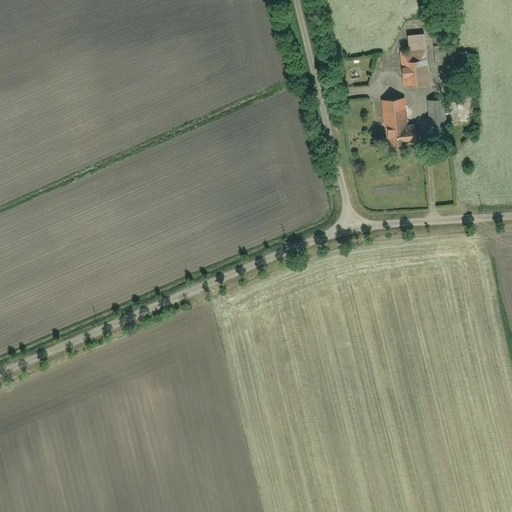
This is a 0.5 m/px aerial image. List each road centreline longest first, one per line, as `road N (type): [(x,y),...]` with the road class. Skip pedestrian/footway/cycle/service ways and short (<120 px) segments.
road 1 (unclassified): [(0,373),(350,227)]
road 2 (unclassified): [(294,0),(350,227)]
road 3 (unclassified): [(350,227),(511,218)]
